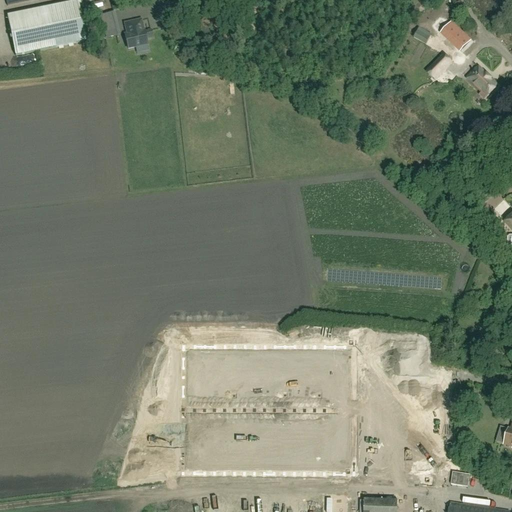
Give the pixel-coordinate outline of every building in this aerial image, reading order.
[(78,2),(7,17),(16,57),(86,42),(78,2)] [(126,24),(128,34),(125,35),(128,49),(147,46),(146,39),(152,38),(151,31),(145,32),(142,20),(126,24)] [(470,42),(451,24),(442,33),(461,51),(470,42)] [(429,39),(416,32),(413,38),(426,45),(429,39)] [(436,82),(453,64),(443,54),(426,72),(436,82)] [(485,100),(498,86),(478,68),(468,79),(482,92),(480,95),(485,100)] [(504,214),(511,207),(511,206),(508,201),(499,208),(504,214)] [(481,225),(495,239),(503,232),(489,217),(481,225)] [(482,352),(483,354),(489,351),(485,345),(480,348),(482,352)] [(420,351),(376,351),(376,361),(383,360),(383,364),(420,364),(420,351)] [(425,366),(253,366),(253,496),(425,496),(425,366)] [(205,434),(213,433),(213,423),(205,424),(205,434)] [(448,455),(448,438),(437,439),(438,455),(448,455)] [(397,511),(398,502),(365,501),(364,511),(397,511)]
